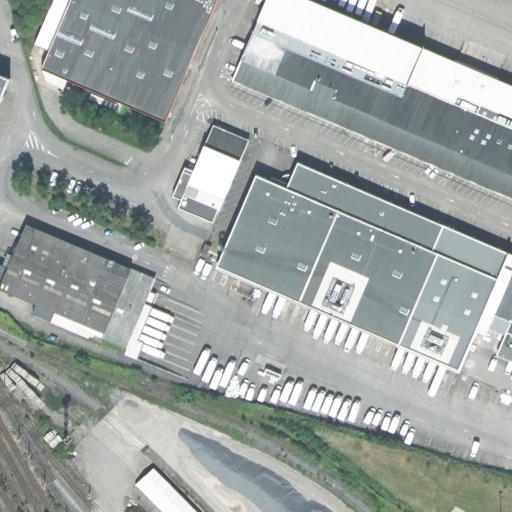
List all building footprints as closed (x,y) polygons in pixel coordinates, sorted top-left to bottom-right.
[(47,51),(68,4),(58,0),(53,0),(34,45),(47,51)] [(47,51),(40,70),(55,76),(72,84),(164,123),(218,0),(69,0),(68,4),(47,51)] [(267,0),(233,80),(511,197),(511,86),(310,0),(267,0)] [(0,74),(0,103),(11,78),(0,74)] [(182,200),(178,208),(213,222),(217,211),(219,211),(250,140),(213,125),(194,171),(185,167),(172,196),(182,200)] [(218,265),(217,269),(269,291),(398,346),(438,253),(433,250),(422,246),(435,230),(434,226),(380,202),(381,198),(297,162),(291,175),(288,184),(280,180),(271,177),(269,180),(256,175),(218,265)] [(288,184),(291,175),(287,174),(284,175),(281,178),(280,180),(288,184)] [(444,225),(381,198),(380,202),(434,226),(435,230),(422,246),(433,250),(444,225)] [(26,225),(9,266),(0,262),(0,281),(2,282),(0,286),(0,289),(36,306),(31,315),(88,339),(101,339),(124,348),(143,304),(151,285),(153,279),(26,225)] [(509,253),(444,225),(433,250),(438,253),(398,346),(452,369),(459,372),(476,331),(509,253)] [(511,361),(511,254),(509,253),(476,331),(486,335),(488,332),(497,337),(499,333),(505,335),(497,355),(511,361)] [(138,341),(152,308),(143,304),(124,348),(122,353),(137,359),(143,343),(138,341)] [(427,360),(422,376),(430,379),(436,363),(427,360)] [(44,429),(48,426),(44,422),(42,424),(38,419),(36,421),(44,429)] [(48,425),(48,426),(44,429),(41,432),(52,444),(59,437),(48,425)] [(182,511),(185,511),(188,509),(150,468),(133,484),(159,511),(161,511),(168,506),(172,510),(177,506),(182,511)]
